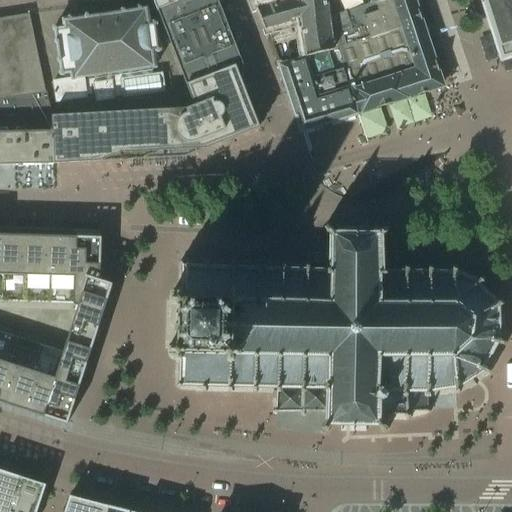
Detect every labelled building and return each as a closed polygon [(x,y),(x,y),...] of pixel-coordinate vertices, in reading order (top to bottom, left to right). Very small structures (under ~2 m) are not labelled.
[(185,157),(208,148),(208,149),(209,149),(209,150),(210,150),(210,151),(211,151),(212,151),(212,152),(213,152),(214,152),(215,152),(215,151),(216,151),(217,151),(217,150),(218,150),(218,149),(219,148),(219,147),(219,146),(219,145),(219,144),(252,131),(258,104),(219,4),(218,2),(217,0),(153,0),(194,106),(186,110),(65,116),(53,116),(55,155),(55,156),(54,156),(54,163),(57,163),(57,164),(77,163),(185,157)] [(302,32),(306,57),(333,51),(329,17),(328,6),(326,0),(252,0),(268,40),(293,33),(293,34),(302,32)] [(442,84),(442,83),(415,1),(415,0),(391,0),(371,5),(370,4),(329,17),(333,51),(337,50),(343,68),(358,115),(439,89),(440,88),(441,87),(442,85),(442,84)] [(511,0),(479,0),(499,61),(511,56),(511,0)] [(71,73),(72,79),(53,82),(56,103),(85,98),(85,97),(99,96),(99,97),(110,95),(110,94),(118,93),(119,98),(163,92),(157,54),(152,55),(152,51),(155,51),(157,52),(159,52),(160,51),(160,50),(158,48),(155,27),(156,25),(156,24),(155,23),(154,23),(152,25),(149,25),(146,9),(143,9),(140,8),(138,8),(137,10),(126,12),(123,10),(122,10),(121,13),(90,17),(88,16),(86,16),(85,18),(73,19),(71,18),(69,18),(68,20),(63,21),(64,28),(57,29),(56,28),(55,28),(54,29),(54,31),(56,32),(57,40),(56,42),(56,44),(58,45),(59,59),(58,60),(59,62),(60,64),(61,72),(60,73),(60,75),(61,76),(63,76),(64,74),(71,73)] [(29,15),(0,19),(0,100),(45,93),(29,15)] [(337,50),(333,51),(306,57),(278,64),(300,132),(358,115),(343,68),(337,50)] [(0,165),(54,164),(57,164),(57,163),(54,163),(54,156),(55,156),(55,155),(53,116),(52,117),(47,93),(45,93),(0,100),(0,165)] [(167,347),(167,350),(167,353),(169,354),(169,356),(172,361),(175,361),(175,363),(179,363),(178,383),(175,386),(178,390),(182,386),(203,386),(203,392),(207,392),(207,387),(228,387),(228,393),(233,393),(233,387),(252,388),(252,394),(257,394),(257,387),(278,388),(278,391),(277,399),(276,408),(272,412),(275,414),(278,412),(280,412),(301,412),(301,416),(305,416),(305,412),(326,413),(325,422),(320,431),(325,436),(332,424),(363,424),(375,424),(384,433),(389,429),(387,426),(387,415),(403,416),(407,421),(411,418),(408,412),(425,412),(427,414),(431,412),(428,409),(428,398),(430,398),(430,391),(454,389),(455,395),(456,395),(459,395),(459,388),(482,372),(489,375),(492,371),(484,367),(496,345),(503,347),(505,341),(499,339),(499,307),(504,304),(501,299),(496,301),(480,285),(485,281),(482,277),(476,282),(457,273),(457,267),(451,266),(451,272),(432,271),(432,266),(427,266),(427,272),(409,271),(409,266),(406,266),(407,235),(392,235),(385,226),(376,234),(363,233),(344,233),(335,233),(329,225),(324,228),(329,237),(329,255),(307,255),(307,256),(307,264),(305,264),(305,269),(285,268),(286,263),(281,263),(281,268),(261,267),(261,262),(257,262),(256,267),(235,267),(235,261),(231,261),(231,266),(210,266),(210,260),(209,260),(206,260),(206,266),(192,265),(186,265),(182,261),(178,264),(181,268),(181,288),(177,288),(177,290),(174,290),(171,292),(170,296),(169,296),(169,300),(169,303),(177,303),(177,325),(176,347),(167,347)] [(0,402),(68,424),(99,327),(104,312),(112,285),(104,282),(100,281),(101,238),(100,238),(77,237),(77,231),(77,230),(53,229),(39,229),(17,228),(3,228),(0,227),(0,274),(74,277),(73,305),(78,306),(55,378),(0,360),(0,402)] [(421,460),(472,461),(472,438),(421,437),(421,460)] [(3,511),(15,479),(0,474),(0,511),(3,511)] [(15,479),(3,511),(33,511),(42,487),(15,479)] [(102,511),(105,504),(66,495),(60,511),(102,511)]
